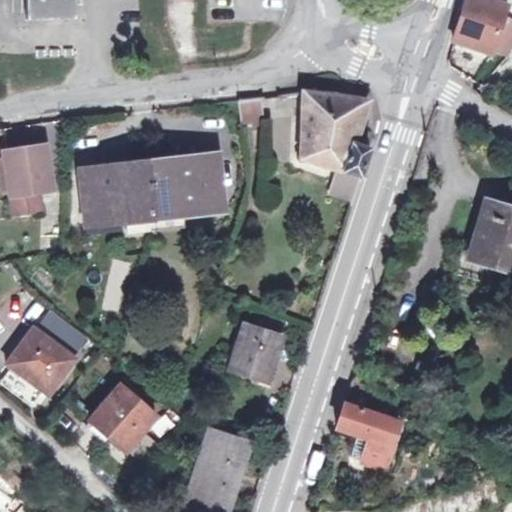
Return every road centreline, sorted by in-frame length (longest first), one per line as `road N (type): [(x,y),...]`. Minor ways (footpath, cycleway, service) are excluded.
road 1 (secondary): [(420,71),(279,511)]
road 2 (unclassified): [(344,51),(254,76),(0,109)]
